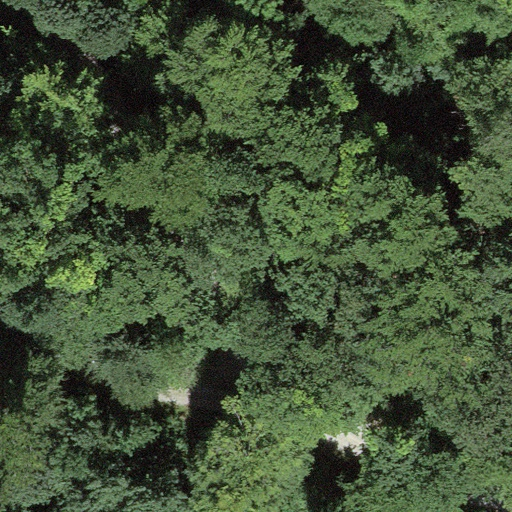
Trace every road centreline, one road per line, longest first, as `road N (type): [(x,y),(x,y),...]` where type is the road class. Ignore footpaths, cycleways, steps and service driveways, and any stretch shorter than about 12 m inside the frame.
road 1 (track): [(10,0),(74,68),(246,399),(511,494)]
road 2 (track): [(0,324),(89,364),(246,399)]
